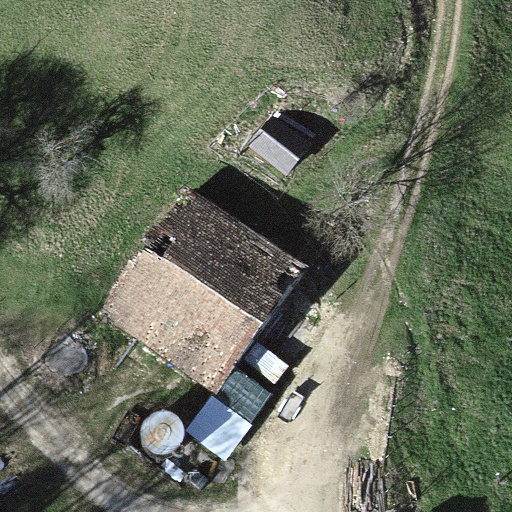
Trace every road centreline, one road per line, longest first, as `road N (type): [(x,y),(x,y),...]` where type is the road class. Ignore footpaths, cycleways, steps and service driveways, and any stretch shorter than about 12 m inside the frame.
road 1 (track): [(263,511),(295,429),(452,114),(470,0)]
road 2 (track): [(0,356),(141,500),(164,511)]
